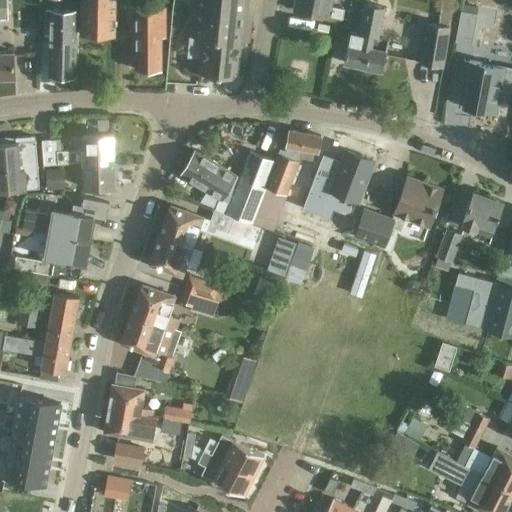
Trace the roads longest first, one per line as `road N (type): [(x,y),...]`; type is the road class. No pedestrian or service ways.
road 1 (residential): [(70,511),(100,340),(182,103)]
road 2 (residential): [(254,108),(345,119),(432,142),(511,177)]
road 3 (residential): [(0,111),(182,103)]
